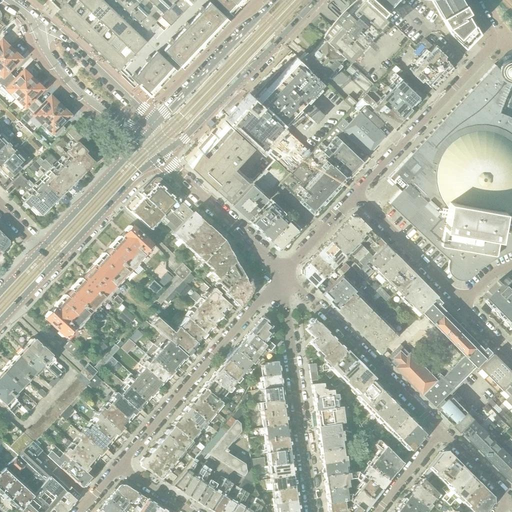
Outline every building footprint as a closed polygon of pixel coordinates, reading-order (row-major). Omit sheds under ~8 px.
[(57,12),(66,21),(75,11),(82,4),(85,0),(78,0),(79,1),(72,8),(66,3),(60,10),(57,12)] [(66,21),(75,29),(84,20),(84,19),(91,12),(102,0),(85,0),(82,4),(88,10),(81,17),(75,11),(66,21)] [(84,37),(93,28),(100,20),(111,8),(102,0),(91,12),(97,18),(90,25),(84,20),(75,29),(84,37)] [(127,0),(121,6),(130,15),(139,5),(133,0),(127,0)] [(139,23),(148,13),(142,8),(149,0),(155,6),(160,0),(144,0),(139,5),(130,15),(139,23)] [(148,14),(148,13),(139,23),(148,32),(150,30),(154,33),(159,27),(155,23),(157,22),(151,16),(158,9),(164,14),(170,8),(160,0),(155,6),(148,14)] [(171,0),(170,1),(169,0),(160,0),(170,8),(177,0),(171,0)] [(177,0),(170,8),(178,17),(194,0),(177,0)] [(239,3),(241,0),(215,0),(231,15),(240,5),(239,3)] [(299,58),(321,78),(325,74),(328,76),(339,64),(337,62),(342,56),(345,59),(349,62),(373,35),(375,36),(383,27),(382,26),(388,20),(380,13),(392,0),(430,0),(450,34),(465,50),(481,34),(479,31),(460,0),(355,0),(349,6),(345,9),(337,18),(331,25),(322,38),(324,39),(308,55),(305,52),(299,58)] [(194,18),(211,34),(213,36),(228,20),(216,8),(209,2),(204,8),(202,6),(198,11),(199,12),(194,18)] [(92,46),(101,36),(108,29),(109,29),(120,17),(111,8),(100,20),(106,26),(99,34),(93,28),(84,37),(92,46)] [(170,26),(178,17),(170,8),(164,14),(161,17),(170,26)] [(92,46),(101,54),(110,44),(117,37),(129,25),(120,17),(109,29),(115,34),(107,42),(101,36),(92,46)] [(179,34),(195,50),(211,34),(194,18),(188,24),(187,22),(182,26),(184,28),(179,34)] [(110,62),(119,53),(126,45),(137,33),(129,25),(117,37),(123,43),(116,50),(110,44),(101,54),(110,62)] [(125,58),(119,53),(110,62),(119,71),(127,62),(146,42),(137,33),(126,45),(132,51),(125,58)] [(196,51),(195,50),(179,34),(173,40),(171,38),(167,42),(169,44),(163,50),(180,66),(182,68),(190,60),(188,58),(189,56),(190,57),(196,51)] [(0,60),(10,51),(9,50),(9,48),(6,46),(4,46),(3,44),(2,46),(0,44),(0,60)] [(420,57),(441,77),(446,71),(446,68),(450,64),(443,57),(444,56),(434,46),(428,52),(426,50),(420,57)] [(0,84),(1,85),(11,75),(7,72),(17,61),(15,59),(16,57),(15,56),(15,54),(12,52),(10,52),(10,51),(0,60),(0,84)] [(147,58),(169,79),(175,73),(171,70),(173,67),(168,62),(157,52),(151,58),(149,56),(147,58)] [(252,98),(279,124),(280,124),(297,106),(316,123),(324,115),(305,97),(320,81),(319,80),(321,78),(299,58),(298,57),(297,58),(298,58),(298,59),(297,58),(280,75),(272,84),(268,81),(256,93),(252,98)] [(436,82),(441,77),(420,57),(414,63),(415,65),(410,71),(422,82),(423,81),(429,86),(433,82),(436,82)] [(161,87),(169,79),(147,58),(145,60),(147,62),(141,68),(161,87)] [(511,95),(511,91),(511,85),(510,84),(511,81),(511,59),(511,60),(508,60),(505,61),(503,62),(501,64),(500,66),(499,68),(499,69),(495,65),(494,65),(479,81),(476,84),(474,86),(475,86),(472,89),(471,89),(467,93),(468,93),(465,96),(464,96),(463,98),(460,101),(459,102),(459,103),(456,106),(454,107),(451,111),(451,110),(450,112),(447,115),(445,117),(446,117),(443,120),(442,120),(441,121),(441,122),(438,125),(438,124),(436,126),(437,126),(434,129),(433,129),(432,131),(429,134),(428,135),(428,136),(425,139),(423,140),(420,144),(420,143),(419,145),(416,148),(414,150),(415,150),(412,153),(411,153),(387,178),(400,190),(394,196),(388,203),(448,259),(447,263),(447,266),(448,270),(449,273),(452,275),(455,277),(458,278),(461,279),(464,279),(468,278),(471,276),(473,273),(480,267),(488,261),(496,256),(504,252),(511,250),(511,248),(511,118),(510,117),(506,115),(508,105),(510,100),(511,95)] [(161,87),(141,68),(136,74),(134,72),(129,76),(138,84),(140,82),(142,85),(140,87),(148,95),(151,93),(154,95),(161,87)] [(388,87),(409,107),(413,102),(417,102),(420,100),(419,99),(419,96),(414,91),(414,90),(401,79),(405,75),(399,69),(389,79),(392,82),(387,86),(388,87)] [(353,82),(361,74),(357,70),(349,79),(353,82)] [(3,90),(13,100),(32,82),(31,81),(31,79),(29,77),(27,76),(26,75),(24,77),(21,74),(15,80),(11,75),(1,85),(4,88),(3,90)] [(353,82),(357,86),(365,77),(361,74),(353,82)] [(361,90),(369,81),(365,77),(357,86),(361,90)] [(369,81),(361,90),(365,93),(373,85),(369,81)] [(28,112),(38,102),(34,98),(39,92),(37,89),(38,88),(37,87),(37,85),(35,82),(33,82),(32,82),(13,100),(24,110),(25,109),(28,112)] [(410,108),(409,107),(388,87),(380,97),(381,98),(400,117),(404,113),(407,113),(409,111),(409,110),(409,108),(410,108)] [(400,120),(400,117),(381,98),(376,103),(366,94),(362,99),(392,127),(396,123),(398,122),(398,123),(401,120),(400,120)] [(357,103),(349,95),(344,100),(353,108),(357,103)] [(277,128),(279,124),(252,98),(251,99),(237,114),(232,119),(233,121),(238,125),(243,121),(264,141),(277,128)] [(29,116),(40,126),(59,107),(58,107),(58,105),(55,103),(53,102),(52,101),(51,103),(48,100),(42,106),(38,102),(28,112),(31,114),(29,116)] [(56,138),(64,129),(64,128),(61,126),(62,125),(61,124),(66,118),(64,115),(65,114),(64,113),(64,111),(61,108),(59,108),(59,107),(40,126),(48,134),(51,137),(52,135),(55,138),(56,138)] [(385,136),(378,129),(383,123),(365,107),(360,111),(359,111),(357,113),(357,114),(344,128),(343,128),(341,130),(344,132),(343,133),(352,140),(366,154),(366,153),(368,155),(374,148),(385,136)] [(16,119),(0,133),(0,150),(10,140),(5,135),(15,126),(20,130),(24,127),(16,119)] [(249,144),(225,122),(187,163),(229,202),(249,180),(231,164),(249,144)] [(66,153),(85,172),(88,169),(90,169),(92,167),(92,165),(93,164),(84,154),(86,152),(81,147),(86,141),(71,126),(66,132),(76,142),(66,153)] [(338,136),(342,131),(336,126),(324,139),(328,142),(336,134),(338,136)] [(32,134),(24,127),(20,130),(19,131),(27,139),(32,135),(32,134)] [(27,139),(26,140),(27,141),(26,142),(37,152),(43,146),(32,135),(27,139)] [(336,136),(322,151),(347,176),(348,176),(362,161),(336,136)] [(55,142),(58,146),(62,149),(67,144),(60,138),(58,140),(57,139),(55,142)] [(0,166),(15,151),(10,146),(13,143),(12,141),(11,139),(10,140),(0,150),(0,166)] [(347,176),(322,151),(317,146),(312,152),(312,153),(310,155),(314,159),(319,153),(321,154),(315,160),(331,175),(313,195),(300,183),(294,190),(300,196),(298,199),(312,213),(322,203),(338,186),(347,176)] [(15,151),(0,166),(0,170),(1,171),(1,173),(3,176),(5,176),(7,178),(10,179),(17,172),(19,170),(18,168),(23,163),(28,168),(37,160),(40,156),(35,151),(27,158),(24,155),(22,157),(19,154),(15,151)] [(81,176),(85,172),(66,153),(57,162),(77,182),(81,178),(81,176)] [(77,182),(57,162),(51,167),(44,160),(43,161),(39,158),(38,160),(67,190),(70,187),(72,187),(77,182)] [(63,194),(67,190),(38,160),(35,162),(46,173),(39,180),(59,200),(63,195),(63,194)] [(34,173),(40,167),(35,162),(29,168),(34,173)] [(59,200),(39,180),(33,186),(28,181),(28,182),(21,175),(19,178),(49,208),(52,204),(54,204),(59,200)] [(45,211),(49,208),(19,178),(12,185),(16,189),(19,186),(26,193),(21,198),(24,201),(22,203),(28,209),(30,207),(40,217),(41,215),(43,215),(45,213),(45,211)] [(143,198),(166,219),(177,228),(191,213),(182,204),(180,206),(179,205),(180,203),(180,201),(180,199),(179,197),(160,180),(159,179),(157,179),(155,179),(153,180),(143,191),(140,195),(143,198)] [(248,219),(267,198),(252,184),(232,205),(248,219)] [(166,219),(143,198),(140,202),(131,212),(130,213),(131,213),(148,229),(158,219),(162,223),(166,219)] [(260,231),(281,209),(271,199),(269,201),(250,221),(251,222),(260,231)] [(285,212),(281,209),(260,231),(269,240),(290,218),(290,217),(289,218),(284,214),(285,212)] [(177,240),(181,244),(201,222),(191,213),(177,228),(173,232),(171,234),(177,240)] [(351,216),(346,222),(361,237),(365,233),(369,238),(365,242),(369,245),(377,236),(357,216),(351,216)] [(290,218),(269,240),(278,249),(279,249),(280,250),(298,230),(300,227),(290,218)] [(162,223),(165,226),(166,225),(173,232),(177,228),(166,219),(162,223)] [(192,253),(212,231),(201,222),(181,244),(186,248),(186,247),(192,253)] [(346,222),(337,231),(353,246),(356,248),(365,258),(368,260),(372,256),(368,252),(358,241),(361,238),(362,237),(361,237),(346,222)] [(114,242),(136,263),(152,247),(131,227),(130,228),(128,226),(124,231),(125,233),(124,233),(120,237),(121,238),(120,238),(119,237),(114,242)] [(197,258),(202,262),(221,240),(212,231),(192,253),(197,258)] [(337,231),(329,239),(345,254),(348,251),(351,253),(359,261),(363,265),(366,262),(368,260),(365,258),(356,248),(353,246),(337,231)] [(0,251),(2,250),(3,251),(8,246),(7,244),(8,243),(7,243),(8,242),(3,237),(2,238),(0,235),(0,251)] [(369,245),(368,245),(376,253),(385,244),(377,236),(369,245)] [(329,239),(317,253),(324,260),(329,256),(337,263),(345,255),(345,254),(329,239)] [(210,270),(228,251),(222,241),(221,240),(202,262),(210,270)] [(141,267),(136,263),(114,242),(108,248),(110,249),(109,250),(105,254),(104,255),(103,254),(98,259),(120,280),(128,272),(130,274),(134,270),(138,274),(143,270),(145,272),(143,274),(144,275),(147,273),(141,267)] [(363,265),(356,272),(361,277),(364,280),(365,280),(368,277),(364,273),(366,271),(369,268),(370,269),(373,272),(374,270),(393,252),(385,244),(376,253),(372,256),(368,260),(366,262),(363,265)] [(209,272),(217,280),(234,263),(228,251),(210,270),(209,272)] [(393,252),(374,270),(386,282),(392,287),(393,286),(398,291),(415,274),(404,264),(393,252)] [(317,253),(308,262),(324,277),(331,284),(334,282),(326,274),(332,268),(334,271),(338,268),(336,264),(337,263),(329,256),(324,260),(317,253)] [(97,305),(120,280),(98,259),(93,265),(94,266),(90,271),(89,270),(85,275),(86,275),(81,280),(79,279),(75,284),(97,305)] [(303,268),(302,268),(302,274),(322,294),(324,291),(331,284),(324,277),(308,262),(303,268)] [(224,290),(240,274),(234,263),(217,280),(216,282),(224,290)] [(177,268),(186,276),(189,273),(190,272),(182,264),(177,268)] [(178,278),(182,281),(186,276),(177,268),(173,273),(178,278)] [(186,276),(182,281),(187,286),(194,278),(189,273),(186,276)] [(223,293),(231,300),(246,284),(240,274),(224,290),(223,293)] [(331,284),(324,291),(330,297),(328,299),(337,308),(353,292),(356,288),(342,274),(341,275),(339,277),(334,282),(331,284)] [(415,274),(398,291),(400,293),(398,294),(407,303),(414,310),(415,308),(419,312),(421,311),(436,296),(430,290),(426,285),(415,274)] [(511,294),(508,290),(511,285),(511,281),(508,277),(502,283),(499,281),(482,297),(486,301),(486,300),(488,303),(511,326),(511,294)] [(163,278),(159,282),(163,287),(168,282),(163,278)] [(155,282),(150,288),(157,294),(158,292),(159,293),(161,291),(160,290),(161,288),(155,282)] [(246,284),(231,300),(233,303),(239,308),(247,298),(249,295),(250,291),(250,288),(249,285),(249,283),(248,282),(246,284)] [(183,291),(187,287),(183,283),(178,287),(183,291)] [(82,322),(97,305),(75,284),(69,290),(71,291),(70,292),(70,291),(66,296),(65,297),(64,295),(59,301),(82,322)] [(371,295),(375,291),(371,287),(367,291),(371,295)] [(203,299),(221,316),(230,307),(217,296),(219,294),(212,288),(203,299)] [(384,293),(380,288),(376,291),(380,296),(384,293)] [(166,298),(164,300),(168,304),(177,294),(173,290),(172,292),(170,294),(168,296),(166,298)] [(213,325),(221,316),(203,299),(194,292),(189,297),(198,305),(194,309),(213,325)] [(353,292),(337,308),(347,319),(358,330),(375,313),(371,310),(373,308),(366,301),(358,293),(356,295),(353,292)] [(444,377),(454,388),(476,367),(491,352),(486,346),(483,349),(464,329),(466,327),(462,322),(459,324),(439,304),(442,302),(436,296),(421,311),(465,356),(444,377)] [(82,322),(59,301),(54,306),(55,308),(54,308),(50,312),(50,313),(50,314),(48,312),(44,317),(45,318),(44,319),(58,332),(57,334),(61,338),(63,336),(66,339),(82,322)] [(124,309),(118,316),(128,325),(134,318),(124,309)] [(213,325),(194,309),(186,319),(205,335),(213,325)] [(375,313),(358,330),(380,352),(396,335),(393,332),(395,330),(380,316),(379,317),(375,313)] [(397,314),(393,319),(397,323),(401,318),(397,314)] [(265,346),(264,348),(269,352),(274,347),(266,340),(273,332),(269,329),(271,327),(267,324),(268,324),(267,323),(269,322),(263,317),(261,318),(249,333),(265,346)] [(190,351),(197,344),(178,328),(177,327),(172,333),(155,318),(149,325),(167,341),(174,347),(175,345),(187,356),(190,351)] [(205,335),(186,319),(178,328),(197,344),(202,339),(205,335)] [(312,348),(327,333),(314,319),(312,320),(311,319),(309,319),(306,321),(306,323),(308,325),(307,326),(308,327),(305,330),(311,336),(314,339),(309,344),(312,348)] [(265,346),(249,333),(242,341),(257,355),(264,348),(265,346)] [(322,357),(337,342),(327,333),(312,348),(314,349),(322,357)] [(22,349),(16,355),(36,373),(38,376),(45,368),(47,369),(49,371),(57,363),(31,339),(25,345),(21,349),(22,349)] [(128,339),(120,349),(126,354),(134,345),(128,339)] [(79,350),(68,340),(61,346),(73,357),(79,350)] [(159,350),(178,366),(186,357),(174,347),(167,341),(159,350)] [(250,364),(257,355),(242,341),(234,350),(250,364)] [(329,368),(346,352),(337,342),(322,357),(320,359),(329,368)] [(107,348),(102,343),(93,351),(99,357),(107,348)] [(454,388),(444,377),(441,375),(436,380),(401,345),(387,359),(422,394),(435,407),(455,388),(454,388)] [(169,376),(178,366),(159,350),(155,354),(151,351),(147,355),(151,359),(150,359),(169,376)] [(250,364),(234,350),(226,360),(241,373),(250,364)] [(329,368),(338,377),(354,360),(346,352),(329,368)] [(36,373),(16,355),(10,362),(10,361),(6,365),(6,366),(1,372),(21,390),(36,373)] [(483,379),(500,362),(493,355),(476,372),(483,379)] [(169,376),(150,359),(142,368),(161,385),(169,376)] [(234,382),(241,373),(226,360),(218,369),(234,382)] [(347,386),(364,370),(354,360),(338,377),(347,386)] [(263,377),(279,374),(277,362),(277,361),(265,363),(261,366),(263,377)] [(490,386),(508,369),(505,366),(501,370),(498,366),(501,362),(500,362),(483,379),(490,386)] [(94,375),(96,373),(93,369),(88,364),(83,369),(92,377),(94,375)] [(309,373),(329,370),(328,368),(322,369),(321,366),(315,367),(314,364),(311,365),(308,365),(309,373)] [(153,394),(161,385),(142,368),(134,377),(153,394)] [(83,369),(80,373),(88,381),(92,377),(83,369)] [(234,382),(218,369),(210,379),(226,392),(234,382)] [(498,394),(502,390),(511,379),(511,373),(508,369),(490,386),(498,394)] [(329,370),(309,373),(310,381),(317,381),(317,377),(323,376),(322,374),(329,372),(329,370)] [(347,386),(357,395),(371,381),(373,379),(364,370),(347,386)] [(21,390),(1,372),(0,372),(0,402),(7,409),(12,404),(15,406),(20,411),(21,410),(27,415),(29,413),(23,408),(15,400),(13,398),(21,390)] [(80,373),(76,377),(86,386),(87,386),(90,383),(88,381),(80,373)] [(145,403),(153,394),(134,377),(130,374),(127,378),(131,381),(126,386),(145,403)] [(280,387),(279,374),(263,377),(260,377),(262,389),(280,387)] [(88,381),(90,383),(87,386),(94,391),(99,386),(101,383),(102,382),(94,375),(92,377),(88,381)] [(86,386),(76,377),(76,379),(74,382),(82,391),(85,388),(86,386)] [(218,401),(226,392),(210,379),(202,389),(204,390),(220,403),(218,401)] [(511,379),(502,390),(509,397),(511,393),(511,379)] [(356,396),(364,405),(379,390),(374,385),(371,381),(357,395),(356,396)] [(78,396),(80,394),(82,391),(74,382),(69,387),(78,396)] [(312,398),(332,395),(331,390),(324,391),(324,390),(322,390),(321,383),(311,385),(312,398)] [(342,390),(344,389),(340,384),(334,389),(337,394),(342,390)] [(145,403),(126,386),(118,395),(137,412),(145,403)] [(78,396),(69,387),(64,392),(73,400),(78,396)] [(282,400),(280,387),(262,389),(260,389),(262,403),(282,400)] [(83,397),(88,391),(85,388),(82,391),(80,394),(83,397)] [(220,403),(204,390),(199,396),(197,394),(194,398),(196,400),(212,413),(220,403)] [(364,405),(373,414),(388,399),(382,394),(383,394),(379,390),(364,405)] [(60,397),(69,405),(73,400),(64,392),(60,397)] [(136,413),(137,412),(118,395),(114,392),(110,397),(107,395),(103,400),(106,403),(128,421),(136,412),(136,413)] [(438,409),(445,417),(463,399),(455,392),(451,396),(438,409)] [(312,398),(314,411),(335,408),(334,400),(336,400),(335,395),(332,395),(312,398)] [(76,403),(80,398),(78,396),(73,400),(69,405),(69,406),(71,408),(76,403)] [(69,405),(60,397),(56,401),(69,413),(73,409),(71,408),(69,406),(69,405)] [(373,414),(381,423),(396,408),(391,403),(391,402),(388,399),(373,414)] [(453,424),(470,407),(463,399),(445,417),(446,417),(450,420),(450,421),(453,424)] [(212,413),(196,400),(191,405),(189,403),(186,407),(188,409),(204,422),(212,413)] [(262,428),(286,425),(284,412),(282,400),(262,403),(263,410),(260,411),(261,420),(262,428)] [(65,418),(69,413),(56,401),(52,406),(65,418)] [(122,428),(128,421),(106,403),(101,408),(97,413),(119,432),(122,428)] [(231,412),(235,406),(231,403),(227,409),(231,412)] [(65,418),(52,406),(47,410),(56,419),(59,415),(64,419),(65,418)] [(194,459),(194,460),(198,463),(205,455),(207,454),(212,457),(222,463),(225,465),(231,456),(228,454),(225,452),(227,450),(225,449),(240,432),(239,425),(245,424),(245,418),(244,410),(243,410),(238,407),(217,433),(209,442),(204,448),(201,451),(200,451),(198,455),(194,459)] [(314,411),(316,427),(342,423),(340,407),(335,408),(314,411)] [(453,424),(460,432),(473,419),(477,414),(470,407),(453,424)] [(390,431),(405,416),(400,412),(400,411),(397,408),(396,408),(381,423),(390,431)] [(196,431),(204,422),(188,409),(184,414),(181,412),(178,416),(180,418),(196,431)] [(52,424),(56,419),(47,410),(43,415),(52,424)] [(69,413),(64,419),(77,431),(80,427),(68,418),(71,414),(69,413)] [(115,436),(119,432),(97,413),(88,423),(111,442),(115,436)] [(52,424),(43,415),(39,420),(47,428),(52,424)] [(399,440),(400,442),(414,426),(414,425),(414,426),(409,421),(409,420),(405,417),(405,416),(390,431),(381,440),(386,445),(390,441),(387,438),(391,435),(397,442),(399,440)] [(189,440),(196,431),(180,418),(176,423),(174,421),(170,425),(172,427),(190,441),(189,440)] [(467,439),(480,426),(473,419),(460,432),(467,439)] [(43,433),(47,428),(39,420),(34,425),(43,433)] [(102,452),(111,442),(88,423),(80,433),(102,452)] [(320,452),(341,449),(340,442),(342,441),(340,431),(343,431),(342,423),(316,427),(320,452)] [(43,433),(34,425),(29,430),(38,438),(43,433)] [(287,436),(286,425),(262,428),(264,440),(287,436)] [(414,426),(400,442),(410,452),(423,435),(423,434),(418,429),(414,426)] [(467,439),(474,446),(487,433),(480,426),(467,439)] [(190,441),(172,427),(169,430),(166,430),(164,433),(164,436),(182,450),(190,441)] [(474,446),(481,453),(498,436),(491,429),(487,433),(474,446)] [(23,434),(32,442),(33,443),(38,438),(29,430),(28,431),(27,430),(23,434)] [(102,452),(80,433),(71,443),(95,464),(99,459),(98,457),(102,452)] [(32,442),(23,434),(16,441),(24,449),(32,442)] [(182,450),(164,436),(161,439),(158,439),(156,442),(156,445),(174,460),(182,450)] [(289,449),(287,436),(264,440),(266,453),(289,449)] [(488,460),(505,444),(498,436),(481,453),(488,460)] [(374,458),(393,473),(400,464),(383,447),(377,440),(373,445),(380,451),(374,458)] [(24,449),(16,441),(9,448),(17,456),(24,449)] [(24,449),(17,456),(26,464),(44,481),(48,477),(51,473),(35,458),(42,451),(33,443),(32,442),(24,449)] [(90,469),(95,464),(71,443),(62,453),(85,472),(88,469),(90,469)] [(393,453),(398,448),(394,444),(390,449),(393,453)] [(488,460),(495,468),(511,451),(511,450),(505,444),(488,460)] [(174,460),(156,445),(153,449),(151,449),(148,452),(148,454),(166,469),(174,460)] [(291,463),(289,449),(266,453),(268,466),(291,463)] [(342,457),(341,449),(320,452),(322,464),(345,461),(344,456),(342,457)] [(85,472),(62,453),(61,456),(65,460),(67,458),(69,460),(65,464),(63,467),(60,464),(62,462),(51,451),(47,456),(81,488),(84,487),(84,488),(88,483),(87,481),(90,478),(84,473),(85,472)] [(503,475),(511,465),(511,451),(495,468),(503,475)] [(436,477),(451,458),(446,452),(445,452),(440,453),(427,469),(432,474),(436,477)] [(234,456),(233,457),(246,465),(246,471),(243,477),(242,476),(243,478),(244,479),(237,487),(243,491),(249,482),(253,485),(251,469),(250,460),(249,458),(246,458),(237,453),(234,456)] [(166,469),(148,454),(145,458),(143,458),(140,461),(140,467),(165,482),(168,478),(172,482),(176,477),(166,469)] [(249,458),(250,460),(251,469),(265,467),(263,458),(256,459),(255,454),(249,455),(249,458)] [(231,456),(225,465),(227,466),(242,476),(243,477),(246,471),(246,465),(233,457),(231,456)] [(0,471),(0,496),(17,511),(44,481),(26,464),(24,466),(15,458),(7,465),(6,466),(22,480),(20,483),(4,468),(0,471)] [(387,480),(393,473),(374,458),(369,465),(387,480)] [(444,486),(459,466),(451,458),(436,477),(444,486)] [(192,474),(199,463),(198,463),(194,460),(171,486),(171,487),(180,492),(192,474)] [(180,492),(187,497),(209,463),(208,462),(205,461),(203,465),(195,476),(192,474),(180,492)] [(322,464),(323,477),(344,474),(343,467),(345,466),(345,461),(322,464)] [(187,497),(196,502),(206,483),(203,481),(210,470),(213,466),(209,463),(187,497)] [(293,475),(291,463),(268,466),(269,479),(293,475)] [(387,480),(369,465),(360,476),(379,491),(387,480)] [(509,482),(511,479),(511,465),(503,475),(509,482)] [(441,499),(445,503),(468,475),(459,467),(460,467),(459,466),(444,486),(441,489),(444,492),(444,496),(441,499)] [(325,491),(346,488),(347,487),(346,485),(346,480),(354,479),(356,472),(344,474),(323,477),(325,491)] [(370,502),(379,491),(360,476),(359,474),(356,472),(354,479),(359,483),(355,489),(356,490),(370,502)] [(294,488),(293,475),(269,479),(270,483),(271,491),(294,488)] [(461,503),(477,484),(476,483),(468,475),(445,503),(447,505),(454,511),(456,508),(451,503),(454,500),(459,504),(461,502),(461,503)] [(200,505),(210,511),(228,481),(220,476),(216,483),(209,494),(207,493),(200,505)] [(44,481),(17,511),(48,511),(55,504),(66,492),(48,477),(44,481)] [(207,493),(209,494),(216,483),(210,479),(208,482),(207,482),(206,483),(196,502),(200,505),(207,493)] [(438,495),(436,494),(432,489),(421,479),(416,485),(416,486),(414,485),(434,501),(438,495)] [(211,511),(220,511),(229,497),(225,495),(232,484),(228,481),(210,511),(211,511)] [(230,511),(241,511),(244,507),(240,505),(244,500),(246,501),(250,495),(252,496),(254,492),(254,491),(253,485),(249,482),(243,491),(230,511)] [(461,503),(469,511),(485,492),(477,484),(461,503)] [(138,511),(147,499),(124,485),(119,486),(114,492),(138,511)] [(427,510),(434,501),(414,485),(411,489),(411,491),(411,492),(409,495),(427,510)] [(70,487),(66,492),(75,500),(79,496),(76,493),(76,492),(70,487)] [(220,511),(230,511),(243,491),(237,487),(236,487),(229,497),(220,511)] [(296,500),(294,488),(271,491),(273,503),(296,500)] [(346,501),(348,501),(350,494),(347,495),(346,488),(325,491),(327,504),(343,502),(346,501)] [(254,491),(254,492),(252,496),(255,498),(248,510),(244,507),(241,511),(251,511),(260,499),(256,492),(256,490),(254,491)] [(362,511),(370,502),(356,490),(352,496),(350,494),(348,501),(349,502),(351,504),(361,511),(362,511)] [(66,492),(55,504),(64,511),(65,511),(75,501),(75,500),(66,492)] [(137,511),(138,511),(114,492),(106,501),(119,511),(122,511),(124,510),(127,511),(137,511)] [(485,492),(469,511),(470,511),(484,511),(491,504),(491,498),(490,498),(485,492)] [(424,511),(427,510),(409,495),(406,499),(404,499),(403,499),(400,503),(411,511),(424,511)] [(138,511),(137,511),(153,511),(157,506),(147,499),(138,511)] [(257,511),(263,504),(260,499),(251,511),(257,511)] [(297,511),(296,500),(273,503),(274,511),(297,511)] [(119,511),(106,501),(99,510),(101,511),(119,511)] [(344,511),(344,510),(343,502),(327,504),(328,511),(344,511)] [(395,511),(411,511),(400,503),(396,508),(396,510),(396,511),(395,511)]
